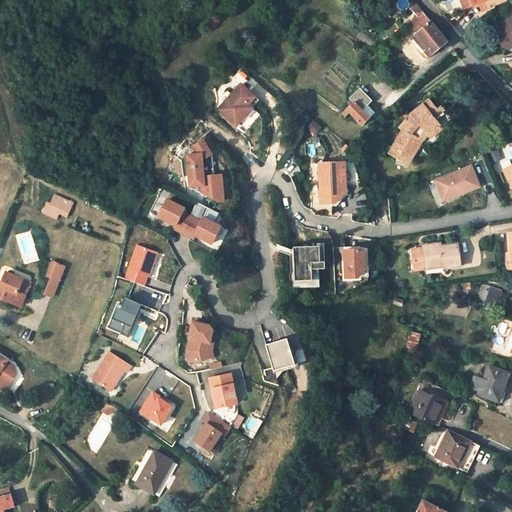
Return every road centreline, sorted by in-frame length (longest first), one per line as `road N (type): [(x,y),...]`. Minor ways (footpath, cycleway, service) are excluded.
road 1 (residential): [(168,355),(187,269),(203,273),(228,322),(249,324),(262,315),(271,287),(255,216),(263,179),(276,178),(298,211),(334,228),(379,232),(511,212)]
road 2 (residential): [(420,0),(511,98)]
road 3 (residential): [(0,412),(100,494)]
